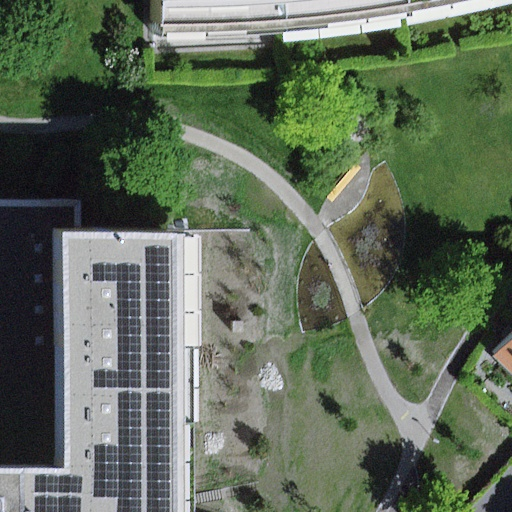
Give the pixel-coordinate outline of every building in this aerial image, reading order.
[(311,26),(403,13),(400,0),(149,0),(148,35),(212,33),(311,26)] [(400,0),(403,13),(462,0),(400,0)] [(54,244),(87,245),(87,218),(0,218),(0,482),(52,482),(54,244)] [(87,245),(54,244),(52,482),(0,482),(0,511),(164,511),(169,246),(87,245)] [(511,328),(490,352),(511,372),(511,328)]
